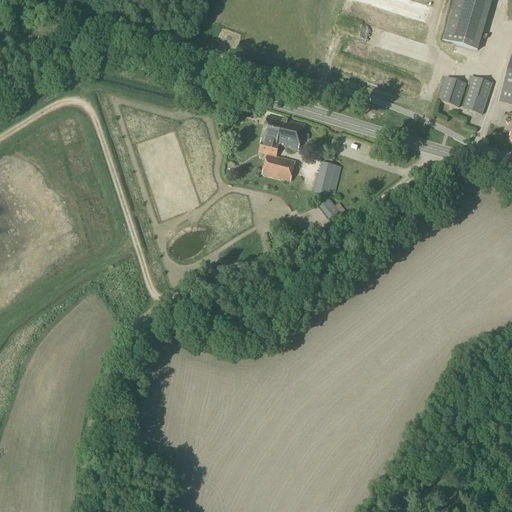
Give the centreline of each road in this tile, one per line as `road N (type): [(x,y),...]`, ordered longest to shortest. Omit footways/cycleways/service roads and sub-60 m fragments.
road 1 (track): [(81,511),(99,388),(136,331),(217,268),(248,280),(409,177)]
road 2 (secondary): [(0,44),(165,74),(378,134)]
road 3 (track): [(0,338),(32,308),(135,245)]
road 4 (secondary): [(511,171),(378,134)]
